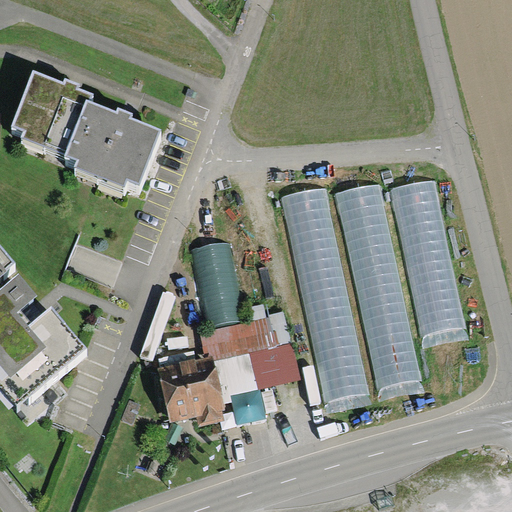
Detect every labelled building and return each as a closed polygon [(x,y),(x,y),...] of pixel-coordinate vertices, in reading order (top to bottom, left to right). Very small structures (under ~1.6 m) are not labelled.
[(139,195),(160,145),(127,131),(129,127),(117,122),(116,126),(86,114),(91,102),(75,95),(77,92),(65,87),(63,91),(33,79),(10,135),(22,140),(21,143),(66,162),(64,166),(78,172),(76,177),(125,197),(127,190),(139,195)] [(464,328),(432,180),(388,189),(420,337),(464,328)] [(377,187),(334,196),(377,391),(420,381),(377,187)] [(367,393),(322,191),(279,201),(324,402),(367,393)] [(291,292),(271,195),(228,204),(247,300),(291,292)] [(0,396),(17,417),(82,360),(47,320),(23,341),(14,331),(35,313),(16,292),(0,305),(0,290),(13,279),(0,263),(0,396)] [(284,314),(200,334),(205,362),(214,360),(224,406),(232,405),(237,427),(266,421),(260,392),(300,383),(284,314)] [(205,362),(159,372),(170,426),(197,420),(199,429),(224,423),(222,414),(225,414),(224,406),(214,360),(205,362)]
